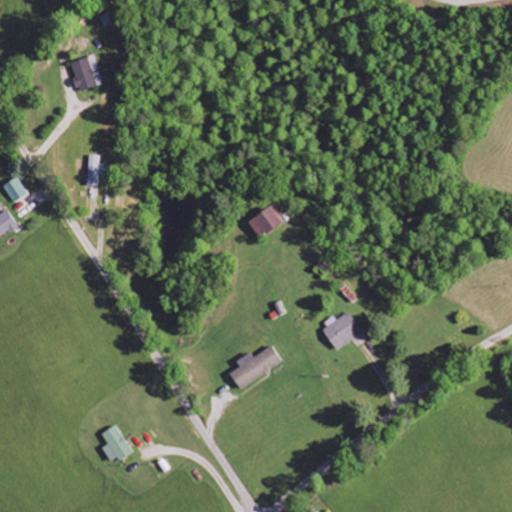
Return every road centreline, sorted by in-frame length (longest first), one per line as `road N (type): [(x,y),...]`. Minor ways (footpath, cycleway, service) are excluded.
road 1 (residential): [(253,511),(0,107)]
road 2 (residential): [(511,326),(439,372),(266,511)]
